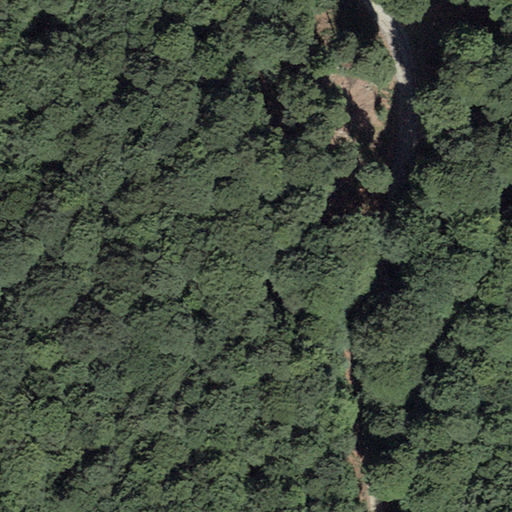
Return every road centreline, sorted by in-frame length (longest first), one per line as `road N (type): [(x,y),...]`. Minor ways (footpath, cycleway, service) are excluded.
road 1 (track): [(354,511),(345,412),(352,325),(400,187),(410,81),(403,42),(369,0)]
road 2 (track): [(415,511),(419,369),(447,311),(511,218)]
